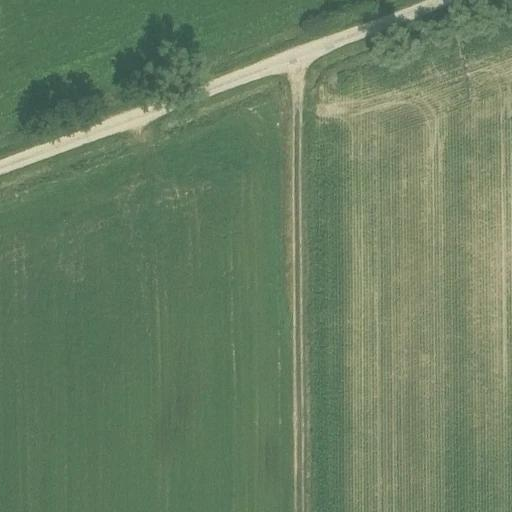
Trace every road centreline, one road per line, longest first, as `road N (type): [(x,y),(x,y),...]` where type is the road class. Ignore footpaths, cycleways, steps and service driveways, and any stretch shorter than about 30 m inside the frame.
road 1 (track): [(0,167),(456,0)]
road 2 (track): [(297,58),(298,511)]
